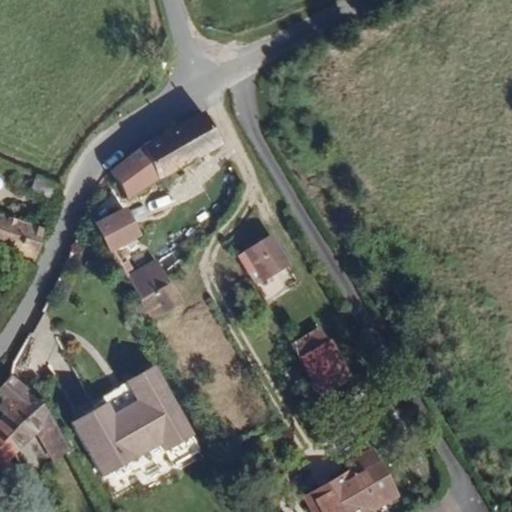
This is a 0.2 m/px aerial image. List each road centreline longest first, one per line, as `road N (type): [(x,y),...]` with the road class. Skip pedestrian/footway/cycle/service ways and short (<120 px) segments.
road 1 (residential): [(219,77),(475,511)]
road 2 (tertiary): [(219,77),(112,140),(85,173),(43,277),(0,345)]
road 3 (tertiary): [(364,0),(219,77)]
